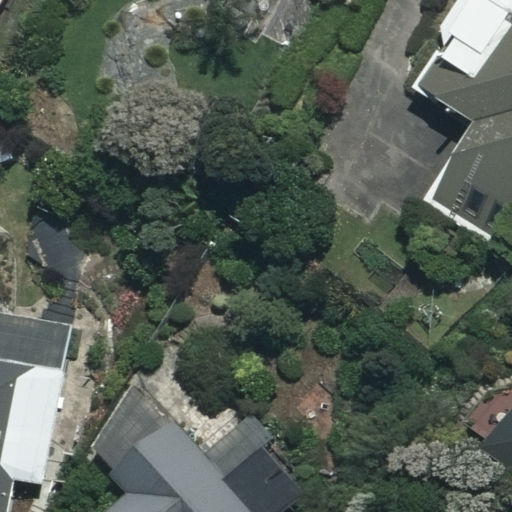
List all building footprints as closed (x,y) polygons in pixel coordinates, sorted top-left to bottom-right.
[(0,0),(0,21),(13,0),(0,0)] [(511,0),(468,0),(447,37),(454,42),(426,91),(481,123),(432,206),(462,223),(480,193),(511,212),(511,0)] [(69,321),(0,313),(0,354),(64,362),(69,321)] [(239,430),(173,361),(89,441),(137,491),(115,511),(302,511),(314,501),(291,477),(257,510),(208,459),(239,430)] [(47,486),(66,377),(0,365),(0,511),(15,511),(21,482),(47,486)] [(511,436),(502,450),(511,457),(511,436)]
